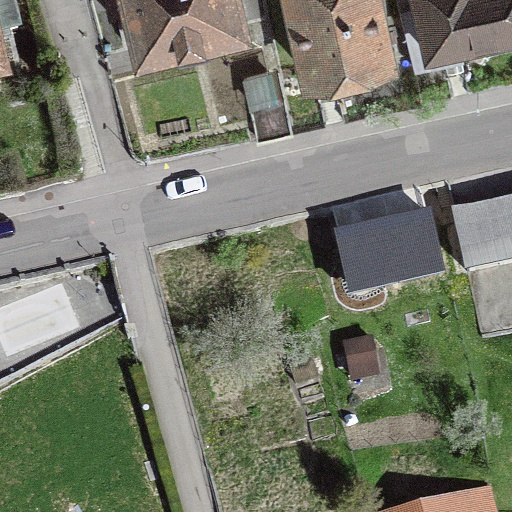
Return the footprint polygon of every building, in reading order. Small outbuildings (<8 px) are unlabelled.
[(0,0),(0,32),(17,29),(10,0),(0,0)] [(140,46),(242,21),(236,0),(110,0),(112,6),(129,2),(140,46)] [(290,0),(308,75),(389,57),(376,0),(290,0)] [(511,0),(415,0),(417,6),(399,10),(414,67),(461,57),(458,42),(511,29),(511,0)] [(244,77),(256,138),(291,130),(278,71),(244,77)] [(511,200),(453,213),(467,272),(511,261),(511,200)] [(468,500),(419,511),(472,511),(471,508),(493,503),(489,488),(466,493),(468,500)]
